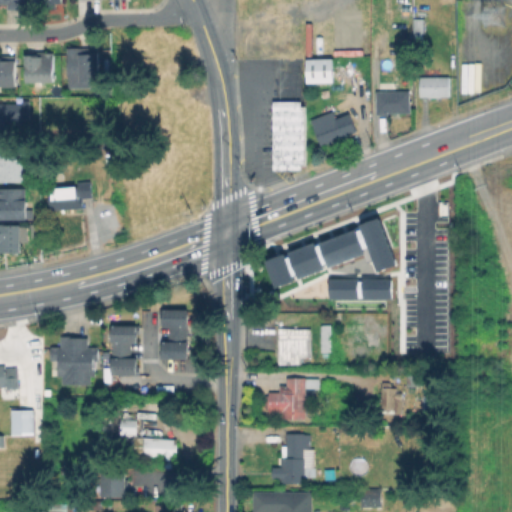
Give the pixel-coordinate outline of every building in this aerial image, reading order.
[(26,0),(26,4),(26,10),(7,10),(7,4),(0,3),(0,0),(26,0)] [(415,35),(415,21),(426,21),(426,35),(415,35)] [(98,49),(98,80),(71,80),(71,49),(98,49)] [(54,55),(54,82),(29,81),(29,54),(54,55)] [(334,58),(334,81),(308,82),(308,58),(334,58)] [(0,59),(17,59),(17,89),(2,88),(2,92),(0,92),(0,59)] [(450,75),(450,96),(420,96),(420,75),(450,75)] [(411,90),(411,113),(377,113),(377,90),(411,90)] [(306,105),(306,164),(303,164),(303,169),(275,169),(275,100),(303,100),(302,105),(306,105)] [(0,103),(30,103),(30,119),(23,119),(23,121),(18,121),(18,119),(5,119),(5,137),(0,137),(0,103)] [(347,108),(357,130),(321,145),(314,127),(322,124),(320,117),(334,111),(337,117),(341,115),(339,111),(347,108)] [(24,163),(24,180),(0,180),(0,157),(21,157),(21,163),(24,163)] [(85,207),(52,210),(50,188),(79,186),(79,181),(91,180),(92,197),(84,197),(85,207)] [(0,190),(27,191),(26,219),(0,219),(0,190)] [(0,227),(22,228),(22,252),(0,252),(0,227)] [(298,279),(297,293),(303,293),(303,305),(279,305),(279,279),(298,279)] [(189,348),(189,359),(169,358),(169,328),(165,328),(165,312),(187,312),(187,348),(189,348)] [(319,351),(329,351),(328,324),(318,324),(319,351)] [(313,326),(313,355),(304,354),(304,363),(276,363),(276,326),(313,326)] [(136,328),(136,346),(133,346),(133,360),(137,360),(137,374),(115,374),(116,328),(136,328)] [(89,339),(89,347),(96,347),(95,376),(92,376),(92,383),(63,383),(63,363),(53,363),(53,347),(62,347),(62,339),(89,339)] [(0,365),(7,365),(7,367),(18,366),(19,388),(8,388),(7,385),(0,385),(0,365)] [(303,419),(304,388),(316,388),(317,377),(285,376),(284,385),(277,385),(277,391),(265,391),(264,412),(277,412),(276,418),(303,419)] [(400,388),(380,388),(380,412),(400,412),(400,388)] [(35,412),(35,434),(13,434),(13,412),(35,412)] [(118,433),(119,417),(137,417),(137,433),(118,433)] [(311,433),(311,448),(315,448),(315,467),(304,467),(304,482),(282,482),(282,456),(283,456),(283,445),(287,445),(287,433),(311,433)] [(180,454),(180,471),(159,470),(159,454),(131,454),(131,435),(180,435),(180,454)] [(99,496),(124,497),(124,473),(100,472),(99,496)] [(381,486),(381,508),(359,508),(359,486),(381,486)] [(314,511),(251,511),(252,490),(314,490),(314,511)] [(68,503),(68,511),(48,511),(48,503),(68,503)] [(183,503),(183,511),(156,511),(156,503),(183,503)]
